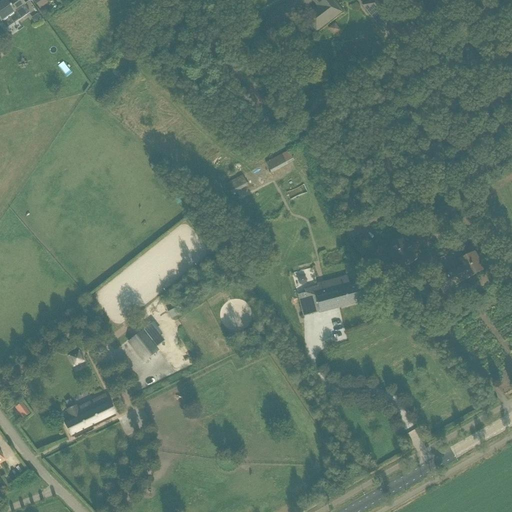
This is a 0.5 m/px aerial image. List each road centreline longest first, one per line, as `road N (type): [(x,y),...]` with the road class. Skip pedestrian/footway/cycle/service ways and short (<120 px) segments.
road 1 (unclassified): [(511,411),(349,241),(306,126),(235,0)]
road 2 (tertiary): [(350,511),(511,418)]
road 3 (unclassified): [(79,511),(0,418)]
